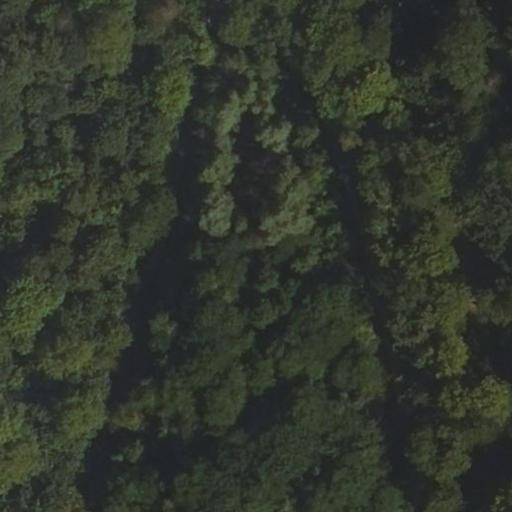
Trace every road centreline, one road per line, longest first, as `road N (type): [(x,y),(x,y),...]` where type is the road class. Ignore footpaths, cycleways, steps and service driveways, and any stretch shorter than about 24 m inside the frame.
road 1 (track): [(420,511),(379,277),(326,104),(246,0)]
road 2 (track): [(225,0),(71,511)]
